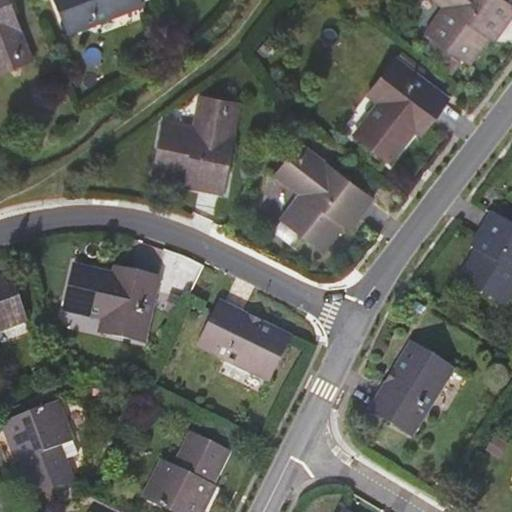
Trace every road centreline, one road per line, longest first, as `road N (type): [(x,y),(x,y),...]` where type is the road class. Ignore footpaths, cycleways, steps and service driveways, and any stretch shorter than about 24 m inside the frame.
road 1 (residential): [(363,316),(120,218),(0,230)]
road 2 (tertiary): [(363,316),(511,98)]
road 3 (residential): [(431,511),(304,434)]
road 4 (tertiary): [(304,434),(363,316)]
